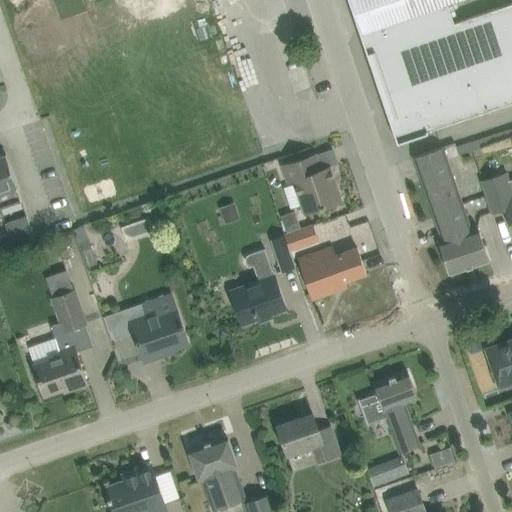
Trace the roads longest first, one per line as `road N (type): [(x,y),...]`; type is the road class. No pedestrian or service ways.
road 1 (residential): [(0,465),(428,316)]
road 2 (residential): [(428,316),(318,0)]
road 3 (residential): [(496,511),(428,316)]
